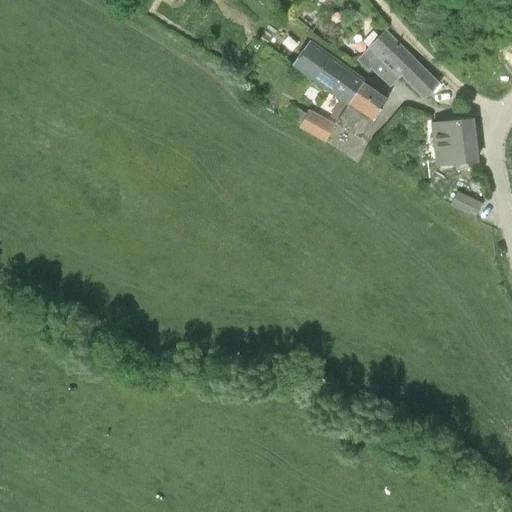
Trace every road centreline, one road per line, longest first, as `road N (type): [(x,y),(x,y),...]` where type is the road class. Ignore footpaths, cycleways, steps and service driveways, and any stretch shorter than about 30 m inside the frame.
road 1 (track): [(376,0),(495,122)]
road 2 (unclassified): [(511,236),(490,139),(511,106)]
